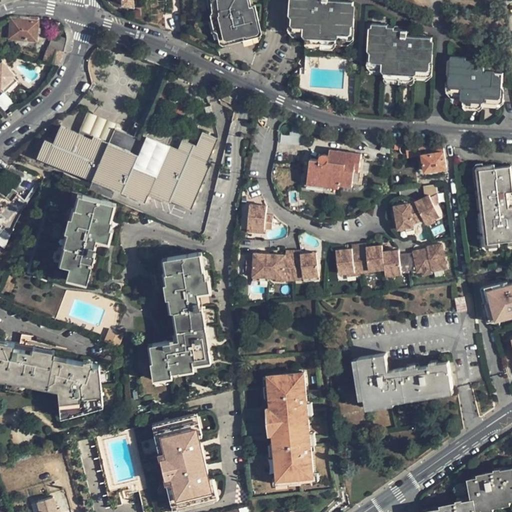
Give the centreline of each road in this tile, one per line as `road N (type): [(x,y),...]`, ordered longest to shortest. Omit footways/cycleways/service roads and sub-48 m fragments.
road 1 (residential): [(84,17),(308,109),(365,123),(511,132)]
road 2 (unknown): [(509,411),(466,277),(440,128)]
road 3 (residential): [(366,511),(511,409)]
road 4 (residential): [(0,142),(64,84),(84,17)]
